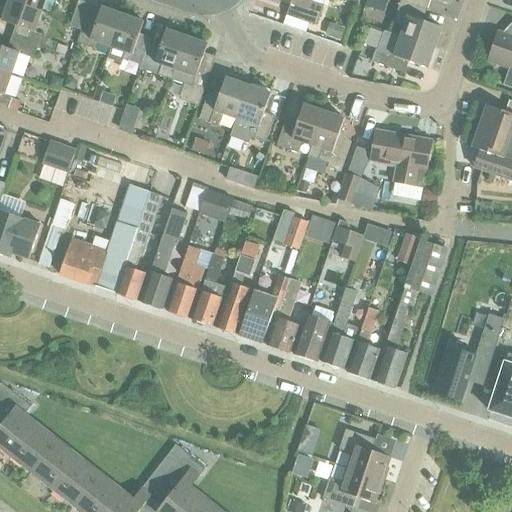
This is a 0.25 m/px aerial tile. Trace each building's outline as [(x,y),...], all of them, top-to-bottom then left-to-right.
[(10,0),(10,1),(43,12),(47,0),(10,0)] [(277,0),(291,5),(284,25),(307,33),(310,25),(316,27),(324,6),(312,2),(313,0),(277,0)] [(397,0),(401,1),(428,11),(431,0),(433,0),(450,6),(452,0),(397,0)] [(17,27),(13,38),(39,47),(43,36),(35,34),(43,12),(10,1),(3,22),(17,27)] [(405,27),(401,37),(435,49),(442,28),(424,22),(428,11),(401,1),(394,23),(405,27)] [(70,27),(82,32),(87,16),(91,6),(79,2),(70,27)] [(99,43),(112,48),(123,16),(102,8),(98,20),(87,16),(82,32),(78,43),(97,50),(99,43)] [(112,48),(108,58),(122,63),(123,60),(142,66),(149,45),(151,38),(141,35),(145,23),(123,16),(112,48)] [(499,33),(489,62),(510,69),(504,86),(511,88),(511,29),(509,37),(503,34),(499,33)] [(141,70),(173,81),(188,38),(167,31),(160,49),(149,45),(142,66),(141,70)] [(435,49),(401,37),(386,32),(379,51),(376,50),(372,62),(406,74),(409,63),(428,69),(435,49)] [(0,47),(0,70),(12,75),(20,54),(35,60),(39,47),(13,38),(9,50),(0,47)] [(188,38),(173,81),(186,85),(180,100),(200,107),(213,67),(202,64),(208,45),(188,38)] [(12,75),(0,70),(0,107),(8,110),(8,109),(18,113),(22,103),(12,99),(12,98),(5,96),(12,75)] [(224,115),(237,120),(249,86),(226,79),(219,97),(209,94),(199,120),(219,127),(224,115)] [(249,86),(237,120),(231,136),(245,141),(246,136),(266,144),(275,117),(265,113),(271,94),(249,86)] [(487,106),(480,127),(511,138),(511,101),(510,101),(506,113),(487,106)] [(302,143),(313,147),(324,112),(304,105),(298,124),(286,120),(277,147),(299,154),(302,143)] [(120,130),(135,135),(143,111),(128,106),(120,130)] [(324,112),(313,147),(309,157),(329,164),(328,168),(341,173),(352,143),(338,138),(345,119),(324,112)] [(511,138),(480,127),(473,148),(486,153),(480,170),(511,180),(511,138)] [(195,148),(208,152),(214,134),(200,130),(195,148)] [(377,132),(371,161),(398,166),(395,183),(415,187),(416,185),(424,186),(432,142),(377,132)] [(43,164),(70,173),(77,152),(51,143),(43,164)] [(369,198),(356,194),(361,179),(347,175),(339,200),(365,209),(369,198)] [(130,186),(118,224),(138,231),(151,193),(130,186)] [(200,214),(207,193),(195,189),(188,210),(200,214)] [(200,214),(226,223),(234,199),(208,190),(207,193),(200,214)] [(151,193),(138,231),(117,295),(137,303),(147,275),(136,271),(141,256),(144,256),(163,197),(151,193)] [(231,214),(249,220),(253,208),(236,202),(231,214)] [(141,304),(164,312),(174,281),(164,277),(175,245),(177,246),(188,215),(173,210),(141,304)] [(0,255),(11,259),(13,255),(30,260),(41,225),(39,225),(37,221),(28,218),(25,220),(0,211),(0,255)] [(60,212),(56,226),(70,230),(75,217),(60,212)] [(284,245),(300,251),(309,223),(293,218),(284,245)] [(337,232),(333,243),(346,248),(343,258),(356,263),(364,237),(351,233),(351,230),(349,224),(340,221),(338,229),(337,232)] [(96,288),(117,295),(138,231),(118,224),(109,251),(96,288)] [(64,231),(53,227),(39,269),(50,273),(64,231)] [(422,239),(408,235),(398,262),(412,267),(422,239)] [(109,251),(73,239),(61,277),(96,289),(96,288),(109,251)] [(251,277),(256,263),(261,247),(247,242),(237,272),(230,291),(217,329),(236,336),(252,290),(241,286),(245,275),(251,277)] [(448,251),(422,242),(373,383),(396,390),(408,355),(397,351),(411,309),(413,310),(419,293),(432,298),(448,251)] [(167,312),(188,320),(205,270),(197,267),(202,252),(189,247),(167,312)] [(214,257),(192,321),(213,328),(223,300),(227,288),(217,284),(225,261),(214,257)] [(272,298),(255,292),(240,338),(263,345),(270,324),(275,326),(286,294),(290,282),(279,279),(272,298)] [(286,294),(275,326),(268,347),(291,355),(300,327),(290,324),(303,287),(290,282),(286,294)] [(347,289),(342,304),(322,363),(331,366),(331,368),(339,371),(341,370),(344,371),(354,342),(344,338),(359,293),(347,289)] [(311,318),(307,317),(294,356),(317,364),(334,315),(314,309),(311,318)] [(347,374),(370,381),(380,351),(367,346),(379,312),(369,309),(347,374)] [(128,336),(147,342),(151,331),(132,324),(128,336)] [(484,330),(478,351),(494,356),(500,335),(484,330)] [(194,359),(211,362),(213,352),(197,348),(194,359)] [(450,348),(435,393),(461,402),(468,382),(476,356),(450,348)] [(489,409),(489,411),(491,412),(491,411),(511,418),(511,354),(508,353),(505,363),(505,362),(504,364),(504,365),(490,409),(489,409)] [(26,414),(31,408),(1,384),(0,385),(0,415),(11,402),(26,414)] [(1,426),(23,443),(34,428),(13,412),(1,426)] [(0,428),(0,448),(11,458),(23,443),(1,426),(0,428)] [(23,443),(44,460),(56,445),(34,428),(23,443)] [(352,455),(347,469),(385,482),(390,469),(388,468),(391,458),(373,452),(376,440),(347,430),(340,450),(352,455)] [(33,474),(44,460),(23,443),(11,458),(33,474)] [(44,460),(65,476),(77,462),(56,445),(44,460)] [(150,509),(162,495),(173,480),(189,492),(206,469),(177,446),(135,500),(149,511),(150,509)] [(65,476),(44,460),(33,474),(54,491),(65,476)] [(65,476),(87,493),(98,478),(77,462),(65,476)] [(385,482),(347,469),(343,483),(330,479),(323,499),(353,509),(357,498),(376,504),(379,494),(381,495),(385,482)] [(87,493),(65,476),(54,491),(75,508),(87,493)] [(87,493),(108,510),(119,495),(98,478),(87,493)] [(162,495),(183,511),(184,511),(196,498),(189,492),(173,480),(162,495)] [(106,511),(108,510),(87,493),(75,508),(81,511),(106,511)] [(119,495),(108,510),(111,511),(140,511),(141,511),(119,495)] [(153,511),(183,511),(162,495),(150,509),(153,511)] [(184,511),(214,511),(196,498),(184,511)]
